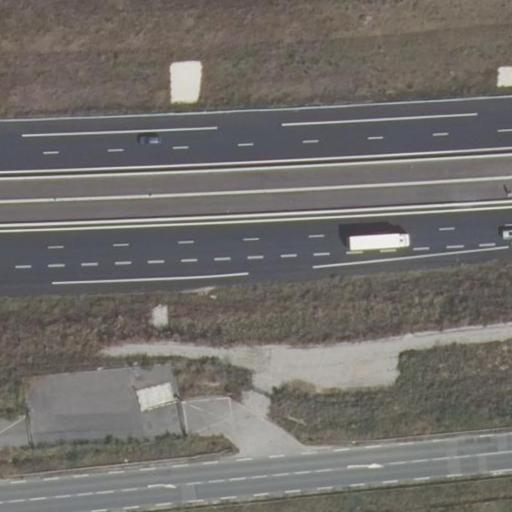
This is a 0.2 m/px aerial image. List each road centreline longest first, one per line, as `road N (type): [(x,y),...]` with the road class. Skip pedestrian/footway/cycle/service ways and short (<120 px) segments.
road 1 (secondary): [(511,451),(0,502)]
road 2 (trunk): [(0,266),(511,225)]
road 3 (track): [(0,59),(239,53),(511,31)]
road 4 (trunk): [(511,127),(0,154)]
